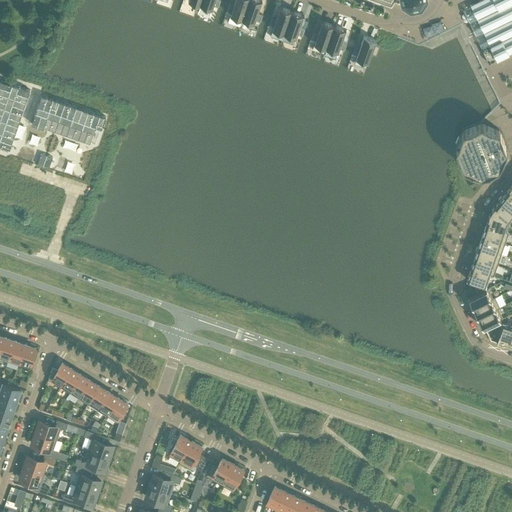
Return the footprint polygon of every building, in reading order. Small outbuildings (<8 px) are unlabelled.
[(201,0),(200,5),(212,9),(212,8),(213,5),(218,6),(219,4),(220,0),(201,0)] [(228,7),(227,9),(231,11),(230,14),(230,15),(242,19),(248,0),(235,0),(234,4),(229,2),(228,7)] [(248,0),(242,19),(254,23),(255,19),(260,21),(261,19),(262,14),(258,12),(261,4),(262,1),(260,0),(248,0)] [(480,0),(470,5),(484,32),(494,27),(487,14),(494,11),(488,0),(480,0)] [(511,0),(488,0),(494,11),(511,1),(511,0)] [(487,14),(494,27),(511,18),(511,1),(494,11),(487,14)] [(269,22),(269,24),(273,25),(272,29),(284,34),(292,11),(280,7),(279,7),(280,7),(276,19),(271,17),(269,22)] [(292,11),(284,34),(296,38),(296,37),(297,34),(302,35),(303,34),(304,28),(300,27),(303,19),(304,16),(304,15),(292,11)] [(511,18),(494,27),(501,41),(507,38),(511,35),(511,18)] [(441,19),(423,27),(427,36),(445,29),(441,19)] [(311,37),(311,38),(315,40),(314,43),(314,44),(326,48),(328,42),(334,25),(322,21),(321,22),(322,22),(321,23),(318,33),(313,32),(311,37)] [(328,42),(326,48),(338,52),(339,48),(344,50),(345,48),(346,43),(342,41),(345,30),(346,30),(343,29),(334,25),(328,42)] [(494,27),(484,32),(497,59),(511,52),(511,47),(507,38),(501,41),(494,27)] [(353,51),(353,53),(357,54),(356,58),(367,62),(368,63),(369,62),(368,62),(371,54),(376,56),(376,55),(379,46),(378,45),(375,44),(376,41),(376,40),(373,39),(363,36),(363,37),(360,47),(355,46),(353,51)] [(356,58),(354,64),(365,68),(367,62),(356,58)] [(0,145),(10,148),(30,90),(9,83),(0,80),(0,81),(0,145)] [(43,93),(32,123),(90,144),(96,126),(102,128),(106,117),(43,93)] [(480,122),(478,123),(467,127),(467,128),(465,128),(464,128),(462,130),(461,134),(461,135),(461,134),(460,135),(461,135),(458,141),(458,142),(457,142),(456,145),(455,145),(455,148),(456,148),(462,164),(461,164),(463,166),(464,166),(468,168),(468,167),(468,168),(474,170),(474,171),(475,171),(479,172),(479,173),(482,173),(485,171),(486,171),(493,168),(497,167),(499,165),(500,162),(505,152),(506,149),(506,147),(504,142),(502,136),(500,131),(498,129),(483,122),(480,122)] [(43,167),(45,161),(47,155),(41,153),(37,165),(43,167)] [(47,155),(45,161),(43,167),(48,169),(51,163),(53,157),(47,155)] [(499,200),(499,201),(511,211),(511,197),(506,192),(502,197),(501,196),(498,200),(499,200)] [(511,211),(499,201),(490,212),(509,222),(511,219),(511,211)] [(490,212),(486,225),(506,232),(506,231),(509,222),(490,212)] [(486,225),(482,236),(505,243),(508,232),(506,231),(506,232),(486,225)] [(482,236),(478,246),(501,254),(505,243),(482,236)] [(476,252),(474,257),(497,265),(501,254),(478,246),(478,247),(476,247),(475,251),(476,252)] [(474,257),(471,268),(489,274),(489,275),(493,276),(497,265),(474,257)] [(475,287),(477,293),(486,289),(485,287),(489,275),(489,274),(471,268),(467,279),(476,283),(475,287)] [(471,303),(473,308),(493,298),(492,298),(488,288),(486,289),(477,293),(468,297),(469,299),(468,300),(469,303),(471,303)] [(478,316),(478,317),(498,308),(500,307),(495,297),(492,298),(493,298),(473,308),(476,312),(475,314),(476,316),(478,316)] [(483,328),(484,327),(500,319),(503,318),(498,308),(478,317),(483,328)] [(489,338),(508,344),(511,331),(511,324),(501,321),(500,319),(484,327),(489,338)] [(0,350),(0,358),(8,361),(15,341),(5,337),(0,350)] [(18,365),(20,361),(19,361),(25,344),(15,341),(8,361),(18,365)] [(19,361),(20,361),(30,365),(36,348),(25,344),(19,361)] [(51,381),(60,387),(72,368),(62,362),(51,381)] [(60,387),(69,393),(81,374),(72,368),(60,387)] [(69,393),(79,398),(90,380),(81,374),(69,393)] [(79,398),(88,404),(99,385),(90,380),(79,398)] [(3,383),(0,392),(0,393),(17,399),(20,389),(3,383)] [(88,404),(97,410),(108,391),(99,385),(88,404)] [(97,410),(106,415),(118,397),(108,391),(97,410)] [(0,393),(0,405),(13,410),(17,399),(0,393)] [(118,397),(106,415),(116,421),(127,403),(118,397)] [(0,405),(0,416),(10,420),(13,410),(0,405)] [(0,416),(0,427),(6,430),(10,420),(0,416)] [(39,420),(35,432),(57,439),(61,428),(65,430),(68,423),(56,419),(54,425),(39,420)] [(91,439),(87,450),(109,457),(113,446),(98,441),(100,434),(86,429),(83,436),(91,439)] [(46,448),(44,454),(56,458),(58,451),(53,450),(57,439),(35,432),(31,443),(46,448)] [(114,438),(120,440),(122,434),(116,432),(114,438)] [(180,461),(181,458),(191,440),(186,437),(187,437),(182,434),(182,435),(180,434),(169,455),(180,461)] [(195,468),(201,471),(207,461),(196,455),(201,446),(191,440),(181,458),(196,466),(195,468)] [(74,464),(77,465),(88,469),(90,463),(105,468),(109,457),(87,450),(84,460),(76,458),(74,464)] [(58,451),(56,458),(65,462),(68,455),(58,451)] [(27,455),(23,467),(41,473),(42,472),(45,462),(53,465),(56,458),(44,454),(42,460),(27,455)] [(151,466),(158,468),(162,457),(155,454),(151,466)] [(206,476),(221,484),(233,463),(222,457),(217,467),(207,461),(201,471),(206,474),(206,476)] [(233,463),(221,484),(233,491),(240,480),(238,479),(243,469),(242,468),(242,467),(238,465),(237,465),(233,463)] [(79,474),(75,484),(97,492),(101,481),(86,476),(88,469),(77,465),(74,472),(79,474)] [(41,473),(23,467),(19,478),(34,483),(32,489),(46,494),(49,487),(41,485),(45,474),(42,472),(41,473)] [(153,474),(149,485),(171,493),(175,482),(179,484),(182,477),(170,473),(168,479),(153,474)] [(97,492),(75,484),(72,495),(64,493),(62,499),(76,504),(78,498),(93,503),(97,492)] [(161,502),(158,508),(170,511),(172,505),(167,504),(171,493),(149,485),(145,496),(161,502)] [(267,502),(277,507),(285,491),(275,486),(267,502)] [(277,507),(287,511),(295,495),(285,491),(277,507)] [(287,511),(298,511),(304,500),(295,495),(287,511)] [(237,510),(243,511),(247,501),(241,498),(237,510)] [(298,511),(310,511),(314,505),(304,500),(298,511)]
